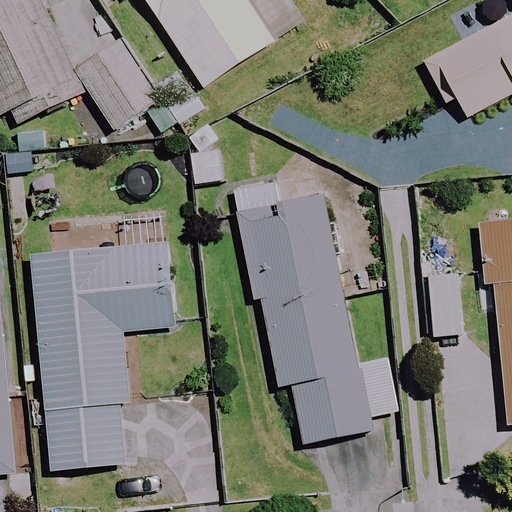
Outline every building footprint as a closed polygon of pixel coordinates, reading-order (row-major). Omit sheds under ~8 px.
[(0,0),(0,116),(11,111),(18,127),(88,93),(107,132),(156,108),(108,10),(73,28),(59,0),(0,0)] [(145,0),(204,91),(274,46),(244,0),(145,0)] [(511,17),(420,65),(443,110),(456,104),(468,127),(511,103),(511,17)] [(290,201),(287,184),(232,194),(251,298),(260,297),(277,388),(290,386),(301,447),(371,434),(369,421),(399,416),(389,360),(353,367),(322,195),(290,201)] [(511,225),(480,228),(484,279),(499,277),(511,430),(511,225)] [(173,330),(166,250),(29,262),(48,474),(125,467),(119,405),(127,404),(121,334),(173,330)] [(462,336),(458,277),(428,279),(433,338),(462,336)] [(0,477),(11,476),(0,343),(0,477)]
